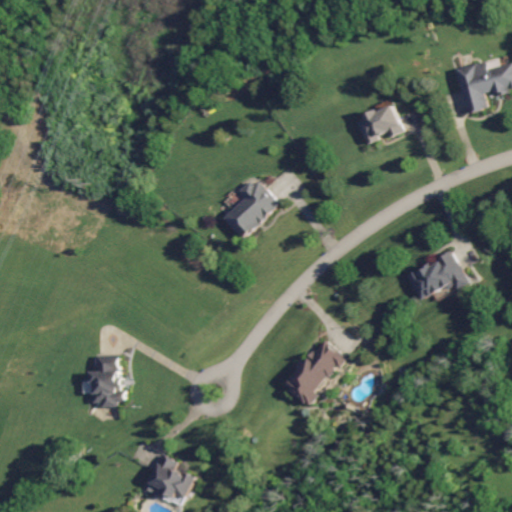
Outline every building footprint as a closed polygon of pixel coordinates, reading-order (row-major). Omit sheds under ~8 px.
[(461,68),(472,112),(492,107),(489,96),(511,90),(511,79),(508,64),(494,68),(492,61),(461,68)] [(407,132),(397,105),(360,119),(370,143),(391,134),(392,138),(407,132)] [(227,217),(246,238),(283,204),(257,177),(242,190),(248,197),(227,217)] [(426,301),(458,284),(461,289),(473,283),(457,252),(413,275),(426,301)] [(349,355),(325,339),(291,389),(316,406),(324,394),(323,393),(349,355)] [(98,356),(99,370),(93,371),(93,381),(84,381),(85,393),(95,393),(95,402),(103,402),(103,406),(128,405),(127,388),(123,389),(122,355),(98,356)] [(199,477),(179,469),(182,462),(167,455),(151,490),(186,506),(199,477)]
